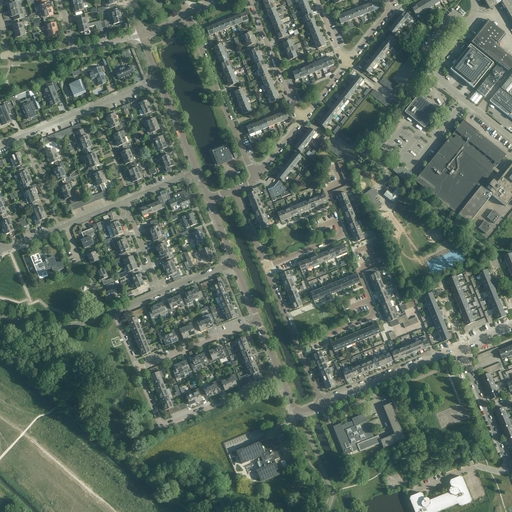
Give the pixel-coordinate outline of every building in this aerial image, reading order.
[(307,0),(304,0),(298,3),(301,9),(308,6),(306,2),(308,1),(307,0)] [(371,0),(369,1),(373,11),(379,9),(376,1),(372,2),(371,0)] [(428,9),(423,0),(417,4),(422,12),(428,9)] [(434,5),(431,0),(423,0),(428,9),(434,5)] [(483,0),(489,9),(503,0),(483,0)] [(511,0),(505,0),(500,3),(511,22),(511,0)] [(8,5),(9,12),(18,9),(17,5),(19,4),(19,1),(16,2),(17,3),(8,5)] [(36,3),(39,13),(41,12),(51,10),(52,10),(52,9),(53,9),(52,5),(51,6),(50,2),(46,3),(46,1),(36,3)] [(368,4),(363,6),(366,14),(373,11),(369,1),(367,2),(368,4)] [(274,2),(264,6),(267,12),(274,9),(278,7),(277,5),(274,6),(272,3),(274,3),(274,2)] [(87,3),(73,7),(75,13),(84,11),(84,10),(85,9),(84,7),(83,7),(87,6),(87,3)] [(422,12),(417,4),(410,8),(415,16),(422,12)] [(308,6),(301,9),(303,16),(313,12),(312,10),(310,11),(308,6)] [(359,8),(358,6),(356,7),(359,16),(366,14),(363,6),(359,8)] [(354,10),(350,12),(353,19),(359,16),(356,7),(353,8),(354,10)] [(18,9),(9,12),(11,18),(20,16),(18,9)] [(274,9),(267,12),(269,17),(278,14),(283,12),(283,10),(278,12),(277,11),(276,12),(274,9)] [(51,10),(43,12),(41,12),(42,18),(53,16),(51,10)] [(120,11),(113,13),(113,11),(107,13),(109,20),(122,17),(120,11)] [(344,11),(342,12),(346,22),(353,19),(350,12),(345,13),(344,11)] [(242,14),(241,12),(238,13),(239,15),(242,23),(248,20),(245,13),(242,14)] [(313,12),(303,16),(306,23),(314,20),(312,15),(314,15),(313,12)] [(340,24),(346,22),(342,12),(340,13),(341,15),(337,17),(340,24)] [(403,12),(399,17),(405,21),(409,17),(403,12)] [(278,14),(269,17),(271,23),(279,20),(283,18),(282,16),(278,18),(277,14),(278,14)] [(242,23),(239,15),(236,16),(235,15),(233,16),(234,17),(237,25),(242,23)] [(13,26),(15,32),(24,30),(23,26),(25,25),(24,23),(27,22),(27,21),(32,20),(31,17),(26,18),(21,19),(22,23),(13,26)] [(122,17),(109,20),(101,22),(102,29),(107,27),(106,24),(113,22),(114,25),(123,22),(122,17)] [(237,25),(234,17),(230,19),(230,17),(227,18),(228,20),(231,27),(237,25)] [(405,21),(399,17),(396,21),(402,26),(405,21)] [(77,21),(78,27),(88,25),(87,24),(88,23),(88,21),(86,20),(86,18),(77,21)] [(231,27),(228,20),(225,21),(224,19),(222,20),(226,29),(231,27)] [(226,29),(222,20),(222,22),(219,23),(219,21),(216,22),(220,32),(226,29)] [(279,20),(271,23),(273,28),(283,25),(282,22),(280,23),(279,20)] [(314,20),(306,23),(309,30),(318,26),(317,24),(316,24),(314,20)] [(487,20),(470,42),(485,54),(508,72),(511,67),(511,56),(498,45),(506,35),(503,32),(487,20)] [(88,25),(78,27),(80,33),(84,32),(85,36),(90,34),(89,31),(88,28),(95,26),(98,35),(104,34),(102,29),(101,22),(100,21),(88,25)] [(402,26),(396,21),(392,26),(398,31),(402,26)] [(220,32),(216,22),(217,24),(214,25),(213,24),(211,25),(211,26),(215,34),(220,32)] [(55,23),(47,25),(44,26),(46,32),(56,29),(57,29),(55,23)] [(283,25),(273,28),(276,34),(284,31),(285,30),(284,28),(283,29),(281,25),(283,25)] [(215,34),(211,26),(208,28),(207,26),(205,27),(209,36),(215,34)] [(318,26),(309,30),(312,37),(319,33),(318,29),(319,28),(318,26)] [(398,31),(392,26),(388,31),(394,36),(398,31)] [(58,35),(56,29),(46,32),(47,38),(58,35)] [(24,30),(15,32),(16,38),(25,36),(24,30)] [(284,31),(276,34),(278,40),(287,36),(286,34),(285,34),(284,31)] [(251,32),(243,35),(246,41),(255,37),(254,35),(252,36),(251,32)] [(319,33),(312,37),(315,43),(324,40),(323,37),(321,38),(319,33)] [(389,36),(385,41),(391,45),(395,40),(389,36)] [(255,37),(246,41),(248,47),(246,47),(247,50),(250,49),(252,48),(251,46),(255,44),(254,40),(256,40),(255,37)] [(282,43),(285,49),(294,45),(293,43),(292,44),(290,40),(282,43)] [(324,40),(315,43),(317,49),(324,46),(323,42),(325,42),(324,40)] [(391,45),(385,41),(381,45),(387,50),(391,45)] [(216,53),(224,50),(225,49),(224,47),(223,48),(221,44),(214,48),(216,53)] [(294,45),(285,49),(287,55),(296,51),(295,48),(294,49),(293,46),(294,45)] [(387,50),(381,45),(377,50),(383,55),(387,50)] [(469,45),(456,62),(450,70),(473,88),(493,64),(469,45)] [(257,48),(251,51),(250,49),(247,50),(248,52),(250,51),(252,57),(261,53),(260,51),(259,52),(257,48)] [(124,52),(126,58),(134,55),(132,49),(124,52)] [(224,50),(216,53),(218,59),(226,56),(229,54),(228,52),(227,53),(226,53),(225,53),(224,50)] [(383,55),(377,50),(374,55),(379,60),(383,55)] [(296,51),(287,55),(289,60),(299,56),(298,54),(296,55),(295,52),(296,51)] [(261,53),(252,57),(255,64),(262,61),(260,56),(262,55),(261,53)] [(327,58),(326,57),(326,55),(323,56),(328,67),(334,65),(331,57),(327,58)] [(379,60),(374,55),(370,60),(376,64),(379,60)] [(226,56),(218,59),(220,64),(230,60),(229,59),(227,59),(226,56)] [(323,60),(318,62),(321,70),(328,67),(323,56),(321,57),(323,60)] [(313,64),(313,62),(311,58),(309,59),(310,63),(314,73),(321,70),(318,62),(313,64)] [(230,60),(220,64),(223,70),(232,66),(235,65),(234,63),(231,64),(229,64),(228,61),(229,61),(230,62),(232,61),(231,60),(230,60)] [(376,64),(370,60),(366,64),(372,69),(376,64)] [(262,61),(255,64),(258,71),(267,67),(266,65),(264,65),(262,61)] [(309,66),(304,68),(308,75),(314,73),(310,63),(308,64),(309,66)] [(372,69),(366,64),(362,69),(368,74),(372,69)] [(130,73),(134,71),(131,65),(128,67),(128,68),(116,73),(119,80),(132,75),(130,73)] [(232,66),(223,70),(225,75),(234,71),(233,69),(232,70),(230,67),(232,66)] [(496,66),(476,91),(484,97),(504,72),(496,66)] [(94,70),(89,72),(89,74),(92,80),(96,79),(99,86),(106,83),(102,73),(103,73),(101,67),(94,70)] [(267,67),(258,71),(260,77),(268,74),(266,70),(268,69),(267,67)] [(299,68),(297,69),(301,78),(308,75),(304,68),(300,70),(299,68)] [(295,81),(301,78),(297,69),(295,70),(295,71),(292,73),(295,81)] [(234,71),(225,75),(227,81),(236,77),(236,75),(234,76),(233,72),(234,72),(234,71)] [(268,74),(260,77),(263,84),(272,81),(271,78),(270,79),(268,74)] [(511,74),(501,89),(500,88),(489,101),(509,117),(508,117),(509,119),(511,115),(511,74)] [(356,76),(352,81),(358,86),(362,81),(356,76)] [(236,77),(227,81),(229,86),(239,83),(238,81),(236,81),(235,78),(237,77),(236,77)] [(61,89),(57,81),(56,79),(51,81),(53,86),(44,90),(51,107),(60,103),(55,91),(57,91),(61,89)] [(75,83),(69,86),(70,89),(74,98),(81,95),(80,93),(82,93),(85,92),(81,80),(77,82),(77,84),(76,83),(75,83)] [(272,81),(263,84),(266,91),(273,88),(271,83),(273,83),(272,81)] [(358,86),(352,81),(349,86),(355,91),(358,86)] [(355,91),(349,86),(345,91),(351,96),(355,91)] [(273,88),(266,91),(269,98),(278,94),(277,92),(275,93),(273,88)] [(237,98),(244,95),(246,94),(245,92),(243,92),(242,89),(234,92),(237,98)] [(351,96),(345,91),(341,95),(347,100),(351,96)] [(278,94),(269,98),(271,104),(278,100),(277,97),(279,97),(278,94)] [(244,95),(237,98),(239,103),(247,100),(251,98),(250,96),(246,98),(244,95)] [(347,100),(341,95),(337,100),(343,105),(347,100)] [(405,113),(409,116),(424,128),(438,111),(418,95),(405,113)] [(22,107),(21,108),(22,111),(23,110),(24,111),(23,112),(24,115),(25,114),(25,116),(24,116),(25,119),(27,118),(27,120),(28,121),(32,120),(31,118),(32,118),(33,119),(37,118),(36,116),(36,115),(34,111),(34,110),(36,109),(36,111),(40,109),(35,96),(31,98),(32,101),(33,102),(31,103),(31,102),(27,104),(26,103),(25,104),(21,106),(22,107)] [(143,99),(139,100),(135,102),(137,105),(140,104),(142,110),(150,106),(148,101),(144,102),(143,99)] [(7,112),(14,109),(11,101),(11,100),(3,103),(4,106),(0,108),(0,120),(2,126),(11,122),(7,112)] [(247,100),(239,103),(241,109),(250,105),(249,103),(248,103),(247,100)] [(343,105),(337,100),(334,105),(339,110),(343,105)] [(250,105),(241,109),(244,115),(253,111),(252,109),(250,109),(249,106),(250,105)] [(339,110),(334,105),(330,110),(336,114),(339,110)] [(150,106),(142,110),(144,116),(145,115),(147,118),(145,118),(145,119),(150,117),(149,114),(153,112),(150,106)] [(130,108),(124,110),(126,116),(132,114),(130,108)] [(336,114),(330,110),(326,114),(332,119),(336,114)] [(106,118),(109,123),(117,120),(115,114),(114,115),(113,111),(109,113),(110,116),(106,118)] [(280,111),(278,112),(282,122),(287,119),(284,111),(281,113),(280,111)] [(276,115),(272,117),(275,124),(282,122),(278,112),(276,113),(276,115)] [(332,119),(326,114),(322,119),(328,124),(332,119)] [(152,120),(150,117),(145,119),(149,128),(157,124),(155,119),(152,120)] [(267,117),(264,118),(268,127),(275,124),(272,117),(267,118),(267,117)] [(263,120),(258,122),(261,130),(268,127),(264,118),(262,119),(263,120)] [(328,124),(322,119),(318,124),(324,129),(328,124)] [(117,120),(109,123),(111,129),(115,128),(116,131),(120,129),(124,128),(121,122),(119,123),(117,120)] [(415,182),(468,224),(491,195),(505,207),(511,198),(511,163),(496,184),(492,181),(488,186),(489,187),(485,191),(480,187),(505,156),(464,122),(462,121),(415,182)] [(253,123),(251,124),(254,133),(261,130),(258,122),(254,124),(253,123)] [(160,130),(157,124),(149,128),(150,131),(147,132),(149,138),(154,136),(157,135),(156,131),(160,130)] [(248,135),(254,133),(251,124),(248,124),(249,126),(245,127),(248,135)] [(120,129),(116,131),(117,134),(114,136),(116,141),(125,138),(126,137),(124,132),(121,133),(120,129)] [(309,129),(305,134),(311,138),(315,133),(309,129)] [(84,137),(82,130),(80,131),(77,132),(74,133),(75,135),(74,136),(78,147),(79,146),(90,142),(88,136),(84,137)] [(311,138),(305,134),(302,138),(307,143),(311,138)] [(159,138),(157,135),(154,136),(155,139),(154,140),(156,146),(165,142),(162,136),(159,138)] [(125,138),(116,141),(118,147),(122,146),(123,149),(131,146),(131,145),(127,147),(126,144),(127,143),(125,138)] [(307,143),(302,138),(298,143),(304,148),(307,143)] [(90,142),(79,146),(81,152),(85,150),(86,154),(90,152),(89,149),(93,147),(90,142)] [(165,142),(156,146),(159,151),(160,151),(161,154),(165,153),(163,150),(167,148),(165,142)] [(54,150),(51,143),(49,144),(47,144),(50,152),(46,153),(49,159),(57,155),(55,150),(54,150)] [(304,148),(298,143),(294,148),(300,153),(304,148)] [(131,146),(123,149),(125,152),(121,153),(123,159),(132,156),(131,152),(133,151),(131,146)] [(213,152),(218,165),(231,160),(226,147),(213,152)] [(15,151),(12,152),(8,154),(10,160),(12,159),(14,162),(23,159),(20,153),(17,154),(15,151)] [(92,155),(90,152),(86,154),(88,157),(84,158),(86,164),(98,159),(95,154),(92,155)] [(166,156),(165,153),(161,154),(163,157),(161,158),(164,164),(172,160),(170,155),(166,156)] [(295,153),(291,158),(297,162),(301,157),(295,153)] [(57,155),(49,159),(51,164),(55,163),(56,166),(60,165),(58,161),(60,161),(57,155)] [(132,156),(123,159),(126,165),(129,163),(131,167),(134,165),(133,162),(134,161),(132,156)] [(297,162),(291,158),(288,162),(293,167),(297,162)] [(23,159),(14,162),(16,168),(18,167),(19,171),(23,169),(21,166),(25,164),(23,159)] [(98,159),(86,164),(88,169),(87,169),(89,173),(98,170),(96,167),(100,165),(98,159)] [(172,160),(164,164),(166,169),(163,170),(164,174),(172,171),(171,167),(174,166),(172,160)] [(293,167),(288,162),(284,167),(290,172),(293,167)] [(65,173),(62,167),(65,166),(63,163),(60,165),(56,166),(57,169),(54,171),(56,177),(65,173)] [(134,165),(131,167),(132,170),(128,172),(131,177),(139,173),(142,172),(138,163),(134,165)] [(414,175),(398,163),(393,171),(408,183),(414,175)] [(290,172),(284,167),(280,172),(286,176),(290,172)] [(23,169),(19,171),(13,173),(14,176),(16,175),(19,181),(21,180),(30,176),(28,171),(24,172),(23,169)] [(99,173),(98,170),(89,173),(91,179),(95,178),(96,181),(94,181),(105,177),(103,172),(99,173)] [(286,176),(280,172),(276,177),(282,181),(286,176)] [(65,173),(56,177),(58,182),(62,181),(63,184),(67,182),(66,179),(67,179),(65,173)] [(139,173),(131,177),(133,183),(137,181),(138,185),(142,183),(140,180),(142,179),(139,173)] [(30,176),(21,180),(23,186),(25,185),(26,188),(30,187),(29,183),(32,182),(30,176)] [(105,177),(94,181),(97,187),(100,186),(102,193),(105,192),(106,191),(104,184),(107,183),(105,177)] [(72,184),(71,181),(67,182),(63,184),(65,187),(61,189),(63,194),(74,190),(71,184),(72,184)] [(287,188),(279,182),(274,188),(268,190),(272,202),(276,200),(275,197),(281,195),(282,198),(292,194),(291,191),(290,191),(286,192),(285,191),(287,188)] [(351,182),(346,185),(345,187),(347,192),(352,190),(354,189),(351,182)] [(31,190),(30,187),(26,188),(27,192),(26,192),(28,198),(26,199),(37,194),(35,188),(31,190)] [(389,198),(394,202),(402,191),(398,187),(392,194),(387,190),(385,193),(390,197),(389,198)] [(247,192),(248,195),(247,195),(249,201),(258,198),(256,193),(257,193),(256,192),(258,191),(257,189),(247,192)] [(364,195),(375,210),(379,207),(372,197),(377,194),(373,189),(364,195)] [(79,202),(74,190),(63,194),(66,200),(70,198),(72,205),(73,205),(76,204),(79,202)] [(161,196),(160,197),(163,204),(164,204),(165,206),(169,204),(170,208),(171,208),(172,211),(181,208),(182,210),(189,207),(188,205),(189,204),(187,198),(184,199),(183,195),(170,201),(167,193),(166,193),(166,194),(161,196)] [(344,193),(341,194),(339,195),(337,196),(339,202),(347,199),(345,193),(344,193)] [(37,194),(26,199),(28,204),(29,204),(30,207),(29,207),(29,208),(37,205),(36,202),(40,200),(37,194)] [(323,195),(317,197),(321,205),(327,203),(323,195)] [(159,202),(149,206),(152,213),(161,209),(160,206),(163,204),(160,197),(157,198),(159,202)] [(317,197),(312,199),(315,208),(321,205),(317,197)] [(258,198),(249,201),(252,207),(260,203),(258,198)] [(312,199),(306,202),(309,210),(315,208),(312,199)] [(347,199),(339,202),(341,208),(350,205),(347,199)] [(306,202),(300,204),(304,212),(309,210),(306,202)] [(260,203),(252,207),(254,212),(262,209),(260,203)] [(300,204),(294,206),(298,215),(304,212),(300,204)] [(38,208),(37,205),(29,208),(31,212),(31,211),(33,217),(45,212),(42,206),(38,208)] [(350,205),(341,208),(344,214),(352,210),(350,205)] [(142,217),(152,213),(149,206),(139,210),(142,217)] [(294,206),(289,209),(292,217),(298,215),(294,206)] [(5,208),(0,209),(0,216),(2,215),(3,219),(7,217),(11,216),(9,212),(7,213),(5,208)] [(262,209),(254,212),(256,218),(264,215),(262,209)] [(289,209),(283,211),(286,219),(292,217),(289,209)] [(352,210),(344,214),(346,220),(354,216),(352,210)] [(494,224),(500,216),(493,210),(487,218),(494,224)] [(283,211),(277,214),(280,222),(286,219),(283,211)] [(45,212),(33,217),(35,223),(34,223),(35,227),(45,223),(43,219),(47,218),(45,212)] [(189,228),(196,225),(192,214),(182,218),(185,226),(188,225),(189,228)] [(264,215),(256,218),(259,224),(267,221),(264,215)] [(354,216),(346,220),(348,225),(357,222),(354,216)] [(7,217),(3,219),(4,222),(1,223),(3,229),(12,225),(9,220),(8,220),(7,217)] [(24,221),(23,221),(22,218),(18,220),(19,223),(16,224),(17,227),(22,225),(23,228),(26,226),(24,221)] [(162,232),(160,228),(157,219),(149,223),(152,229),(148,230),(150,236),(162,232)] [(114,222),(113,221),(112,220),(104,224),(106,227),(108,226),(111,231),(120,227),(121,227),(119,224),(117,221),(115,223),(114,221),(114,222)] [(267,221),(259,224),(261,230),(269,226),(267,221)] [(486,235),(492,227),(484,221),(478,229),(486,235)] [(357,222),(348,225),(351,231),(359,228),(357,222)] [(12,225),(3,229),(5,235),(9,233),(10,237),(14,235),(13,232),(14,231),(12,225)] [(120,227),(111,231),(113,237),(123,234),(120,227)] [(359,228),(351,231),(353,237),(361,233),(359,228)] [(90,237),(95,235),(92,229),(82,233),(85,239),(81,241),(84,249),(93,245),(90,237)] [(162,231),(162,232),(150,236),(153,242),(157,240),(158,243),(165,240),(164,238),(165,237),(162,231)] [(198,244),(205,241),(201,231),(189,235),(192,242),(196,240),(198,244)] [(361,233),(353,237),(355,243),(364,239),(361,233)] [(118,239),(113,241),(112,238),(104,241),(105,244),(113,241),(115,246),(116,245),(118,249),(127,245),(125,239),(119,241),(118,239)] [(165,240),(158,243),(159,246),(155,247),(158,254),(167,250),(165,246),(167,245),(165,240)] [(127,245),(118,249),(119,253),(118,253),(120,258),(126,256),(124,253),(130,251),(127,245)] [(344,245),(338,247),(341,256),(347,253),(344,245)] [(341,256),(338,247),(332,249),(336,258),(341,256)] [(96,255),(98,254),(96,248),(89,251),(91,254),(87,256),(90,264),(98,261),(96,255)] [(167,250),(158,254),(160,260),(164,258),(165,261),(174,257),(173,255),(172,256),(170,252),(172,252),(170,248),(167,250)] [(197,252),(197,253),(194,254),(197,260),(199,259),(203,258),(204,258),(203,259),(204,262),(208,260),(209,263),(213,262),(212,259),(208,248),(197,252)] [(336,258),(332,249),(326,252),(330,260),(336,258)] [(190,268),(193,267),(187,252),(184,253),(190,268)] [(330,260),(326,252),(321,254),(324,263),(330,260)] [(48,277),(46,271),(43,264),(39,254),(31,257),(40,280),(48,277)] [(324,263),(321,254),(315,257),(319,265),(324,263)] [(123,260),(125,266),(135,262),(132,256),(123,260)] [(174,257),(165,261),(166,263),(162,265),(165,271),(174,267),(173,264),(175,263),(173,259),(175,258),(174,257)] [(319,265),(315,257),(309,259),(313,267),(319,265)] [(46,262),(43,264),(46,271),(52,269),(54,273),(64,269),(62,263),(57,265),(54,258),(48,260),(50,264),(47,265),(46,262)] [(313,267),(309,259),(304,261),(307,270),(313,267)] [(307,270),(304,261),(298,264),(301,272),(307,270)] [(135,262),(125,266),(128,272),(137,268),(135,262)] [(384,262),(378,265),(377,267),(379,272),(385,270),(387,269),(384,262)] [(174,267),(165,271),(167,277),(171,275),(174,281),(181,278),(178,270),(176,271),(174,267)] [(101,281),(108,278),(104,269),(97,271),(101,281)] [(487,270),(479,274),(481,279),(490,276),(487,270)] [(291,271),(280,275),(282,281),(290,278),(293,276),(291,271)] [(369,276),(372,282),(380,279),(378,273),(377,273),(374,275),(371,276),(369,276)] [(131,278),(133,284),(142,280),(139,274),(131,278)] [(356,275),(350,277),(354,285),(360,283),(356,275)] [(456,276),(448,280),(450,285),(459,282),(456,276)] [(490,276),(481,279),(484,285),(492,282),(490,276)] [(295,283),(293,277),(290,278),(282,281),(284,287),(293,284),(295,283)] [(350,277),(344,279),(348,288),(354,285),(350,277)] [(220,278),(217,279),(218,284),(216,285),(213,286),(216,292),(224,288),(220,278)] [(344,279),(339,282),(342,290),(348,288),(344,279)] [(380,279),(372,282),(374,288),(382,285),(380,279)] [(142,280),(133,284),(136,289),(144,286),(142,280)] [(339,282),(333,284),(336,292),(342,290),(339,282)] [(459,282),(450,285),(453,291),(461,288),(459,282)] [(492,282),(484,285),(486,291),(494,287),(492,282)] [(105,296),(106,300),(109,299),(109,298),(115,296),(113,290),(116,289),(113,283),(105,286),(107,289),(109,288),(110,291),(104,293),(105,296)] [(293,284),(284,287),(287,293),(295,289),(293,284)] [(333,284),(327,286),(331,295),(336,292),(333,284)] [(382,285),(374,288),(376,294),(385,290),(382,285)] [(327,286),(322,289),(325,297),(331,295),(327,286)] [(494,287),(486,291),(488,297),(497,293),(494,287)] [(224,288),(216,292),(218,298),(222,296),(227,294),(224,288)] [(461,288),(453,291),(455,297),(457,296),(464,293),(461,288)] [(197,289),(191,291),(194,300),(198,299),(199,301),(204,299),(202,293),(199,294),(197,289)] [(295,289),(287,293),(289,298),(294,296),(297,295),(295,289)] [(322,289),(316,291),(319,299),(325,297),(322,289)] [(385,290),(376,294),(379,299),(387,296),(385,290)] [(185,293),(186,296),(187,299),(184,300),(186,306),(192,304),(191,302),(194,300),(191,291),(185,293)] [(316,291),(310,293),(313,302),(319,299),(316,291)] [(431,293),(423,296),(425,302),(434,299),(431,293)] [(464,293),(457,296),(455,297),(458,303),(466,299),(464,293)] [(497,293),(488,297),(491,302),(499,299),(497,293)] [(227,294),(222,296),(218,298),(220,304),(229,300),(227,294)] [(297,295),(294,296),(289,298),(291,304),(300,301),(297,295)] [(390,295),(387,296),(379,299),(381,305),(390,302),(393,300),(390,295)] [(182,301),(180,296),(179,296),(173,298),(177,307),(181,306),(181,308),(186,306),(184,300),(182,301)] [(169,306),(167,307),(169,313),(175,311),(174,309),(177,307),(173,298),(167,301),(169,306)] [(434,299),(425,302),(428,308),(436,305),(434,299)] [(466,299),(458,303),(460,308),(468,305),(466,299)] [(499,299),(491,302),(493,308),(501,305),(499,299)] [(229,300),(220,304),(223,309),(232,306),(229,300)] [(300,301),(291,304),(294,310),(302,306),(300,301)] [(390,302),(381,305),(384,311),(392,307),(390,302)] [(162,303),(156,305),(159,315),(163,313),(164,315),(169,313),(167,307),(164,308),(162,303)] [(148,313),(151,320),(160,317),(159,315),(156,305),(150,308),(151,311),(148,313)] [(436,305),(428,308),(430,314),(438,310),(436,305)] [(468,305),(460,308),(462,314),(471,311),(468,305)] [(501,305),(493,308),(495,314),(504,310),(501,305)] [(232,306),(223,309),(225,315),(234,312),(232,306)] [(395,306),(392,307),(384,311),(386,317),(394,313),(397,312),(395,306)] [(438,310),(430,314),(432,319),(441,316),(438,310)] [(504,310),(495,314),(498,320),(506,316),(504,310)] [(471,311),(462,314),(465,320),(473,316),(471,311)] [(201,316),(203,320),(206,330),(213,327),(210,322),(213,321),(211,315),(210,312),(201,316)] [(234,312),(225,315),(228,321),(236,318),(234,312)] [(394,313),(386,317),(388,322),(390,322),(392,321),(395,320),(398,319),(399,318),(398,315),(396,316),(394,313)] [(441,316),(432,319),(435,325),(443,322),(441,316)] [(473,316),(465,320),(467,326),(469,325),(471,324),(474,323),(475,322),(473,316)] [(136,317),(133,318),(131,319),(127,321),(130,327),(138,323),(136,317)] [(199,320),(193,322),(195,328),(198,327),(200,332),(206,330),(203,320),(199,322),(199,320)] [(189,326),(185,327),(189,337),(195,334),(193,329),(195,328),(193,322),(188,324),(189,326)] [(443,322),(435,325),(437,331),(445,328),(443,322)] [(138,323),(130,327),(132,333),(141,329),(138,323)] [(377,325),(371,327),(374,336),(380,333),(377,325)] [(181,327),(176,329),(178,335),(181,334),(183,339),(189,337),(185,327),(182,329),(181,327)] [(374,336),(371,327),(365,330),(369,338),(374,336)] [(445,328),(437,331),(439,337),(448,333),(445,328)] [(141,329),(132,333),(135,338),(143,335),(141,329)] [(171,333),(168,335),(171,344),(178,341),(175,336),(178,335),(176,329),(170,331),(171,333)] [(369,338),(365,330),(359,332),(363,340),(369,338)] [(363,340),(359,332),(354,334),(357,343),(363,340)] [(448,333),(439,337),(442,343),(450,339),(448,333)] [(163,334),(158,336),(160,342),(163,341),(165,346),(171,344),(168,335),(164,336),(163,334)] [(357,343),(354,334),(348,337),(351,345),(357,343)] [(143,335),(135,338),(137,344),(146,341),(143,335)] [(244,337),(236,341),(238,347),(247,343),(244,337)] [(351,345),(348,337),(342,339),(346,348),(351,345)] [(346,348),(342,339),(336,341),(340,350),(346,348)] [(426,339),(420,341),(423,349),(429,347),(426,339)] [(146,341),(137,344),(139,350),(148,347),(146,341)] [(340,350),(336,341),(331,344),(334,352),(340,350)] [(420,341),(414,343),(418,352),(423,349),(420,341)] [(247,343),(238,347),(241,352),(249,349),(247,343)] [(414,343),(408,346),(412,354),(418,352),(414,343)] [(408,346),(405,347),(404,344),(402,345),(406,356),(412,354),(408,346)] [(399,346),(400,349),(397,350),(400,359),(406,356),(402,345),(399,346)] [(148,347),(139,350),(142,356),(150,353),(148,347)] [(221,347),(215,349),(218,359),(222,357),(223,359),(228,357),(226,351),(223,352),(221,347)] [(211,357),(208,358),(211,366),(211,364),(216,362),(215,360),(218,359),(215,349),(208,352),(211,357)] [(249,349),(241,352),(243,358),(252,355),(249,349)] [(397,350),(394,352),(392,349),(390,350),(391,353),(394,361),(400,359),(397,350)] [(505,349),(499,351),(500,354),(502,360),(508,357),(505,349)] [(312,355),(315,361),(323,358),(321,352),(312,355)] [(203,354),(197,356),(201,366),(205,364),(205,366),(209,365),(210,366),(211,366),(208,358),(205,359),(203,354)] [(389,354),(383,356),(386,365),(392,362),(389,354)] [(252,355),(243,358),(245,364),(254,361),(252,355)] [(201,366),(197,356),(191,359),(193,364),(191,365),(193,371),(193,372),(202,368),(201,366)] [(383,356),(377,359),(380,367),(386,365),(383,356)] [(323,358),(315,361),(317,367),(326,364),(323,358)] [(377,359),(371,361),(375,369),(380,367),(377,359)] [(193,371),(191,365),(188,367),(186,361),(180,363),(184,373),(184,375),(193,371)] [(254,361),(245,364),(248,370),(256,366),(254,361)] [(371,361),(366,363),(369,372),(375,369),(371,361)] [(176,372),(173,373),(175,378),(181,376),(180,374),(184,373),(180,363),(173,366),(176,372)] [(366,363),(360,366),(363,374),(369,372),(366,363)] [(326,364),(317,367),(320,373),(328,369),(326,364)] [(261,378),(256,366),(248,370),(250,376),(252,375),(255,381),(261,378)] [(360,366),(354,368),(357,376),(363,374),(360,366)] [(354,368),(348,370),(352,379),(357,376),(354,368)] [(328,369),(320,373),(322,379),(330,375),(328,369)] [(348,370),(345,372),(342,373),(346,381),(352,379),(348,370)] [(150,376),(152,382),(161,378),(158,372),(150,376)] [(487,375),(485,376),(482,377),(484,383),(493,379),(490,373),(487,375)] [(230,378),(227,379),(231,389),(237,386),(235,381),(237,380),(235,374),(229,376),(230,378)] [(330,375),(322,379),(324,384),(333,381),(330,375)] [(161,378),(152,382),(155,387),(163,384),(161,378)] [(223,379),(217,381),(220,387),(222,386),(225,391),(231,389),(227,379),(223,381),(223,379)] [(493,379),(484,383),(487,388),(495,385),(493,379)] [(213,385),(209,387),(213,396),(219,393),(217,388),(220,387),(217,381),(212,383),(213,385)] [(333,381),(324,384),(327,390),(335,387),(333,381)] [(163,384),(155,387),(157,393),(165,390),(163,384)] [(495,385),(487,388),(489,394),(497,391),(495,385)] [(205,386),(200,388),(202,394),(205,393),(207,398),(213,396),(209,387),(206,388),(205,386)] [(443,387),(437,389),(443,402),(448,400),(443,387)] [(195,392),(192,394),(196,403),(202,401),(200,395),(202,394),(200,388),(195,391),(195,392)] [(165,390),(157,393),(159,399),(168,396),(165,390)] [(497,391),(489,394),(491,400),(500,397),(497,391)] [(188,393),(182,396),(185,401),(187,400),(190,406),(196,403),(192,394),(189,395),(188,393)] [(168,396),(159,399),(162,405),(170,401),(168,396)] [(170,401),(162,405),(164,411),(168,409),(171,408),(173,408),(173,407),(170,401)] [(395,433),(380,439),(384,446),(405,437),(391,402),(383,405),(395,433)] [(504,408),(496,411),(498,417),(506,414),(504,408)] [(367,422),(369,421),(366,413),(351,419),(352,421),(348,423),(341,426),(340,424),(332,427),(344,456),(358,450),(359,452),(381,443),(378,436),(373,437),(367,422)] [(506,414),(498,417),(500,423),(509,419),(506,414)] [(509,419),(500,423),(503,429),(511,425),(509,419)] [(511,427),(511,425),(503,429),(505,434),(511,431),(511,427)] [(280,474),(277,467),(274,461),(279,458),(272,440),(261,445),(259,442),(236,452),(241,465),(258,458),(262,468),(256,471),(260,482),(280,474)] [(471,503),(472,500),(463,477),(460,476),(450,480),(449,483),(451,487),(450,488),(448,491),(449,492),(429,500),(428,499),(425,498),(424,498),(422,494),(420,492),(410,496),(409,499),(414,511),(439,511),(458,504),(458,506),(461,507),(471,503)]
